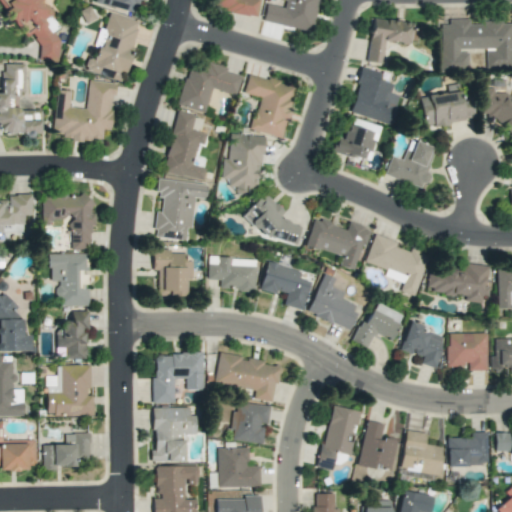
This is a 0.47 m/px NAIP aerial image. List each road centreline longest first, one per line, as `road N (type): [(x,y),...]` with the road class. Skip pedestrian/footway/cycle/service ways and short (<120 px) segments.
road 1 (residential): [(181,0),(126,196),(118,511)]
road 2 (residential): [(511,399),(394,392),(301,342),(247,327),(121,325)]
road 3 (residential): [(298,162),(423,219),(511,232)]
road 4 (residential): [(347,0),(298,162)]
road 5 (residential): [(331,70),(176,22)]
road 6 (residential): [(318,355),(292,417),(284,511)]
road 7 (residential): [(130,174),(0,164)]
